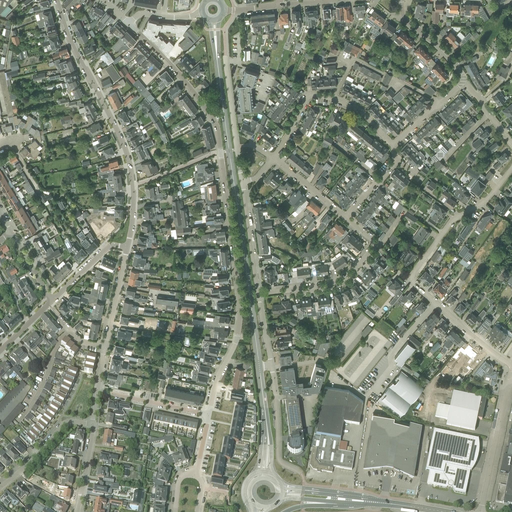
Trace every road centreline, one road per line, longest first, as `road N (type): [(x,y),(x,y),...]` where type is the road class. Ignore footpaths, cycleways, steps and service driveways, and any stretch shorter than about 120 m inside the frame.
road 1 (secondary): [(258,363),(215,43)]
road 2 (unclassified): [(511,372),(411,277),(452,219),(486,199),(511,169)]
road 3 (residential): [(126,245),(130,170),(56,0)]
road 4 (residential): [(271,158),(304,100),(316,94),(361,112),(393,144)]
road 5 (residential): [(258,294),(348,274),(375,242),(346,217)]
road 6 (residential): [(220,152),(215,124),(199,101),(129,24)]
road 7 (unclassified): [(238,306),(220,152)]
road 8 (unclassified): [(480,511),(511,372)]
road 9 (residential): [(242,184),(225,61)]
road 10 (unclassified): [(272,361),(278,460),(296,472)]
